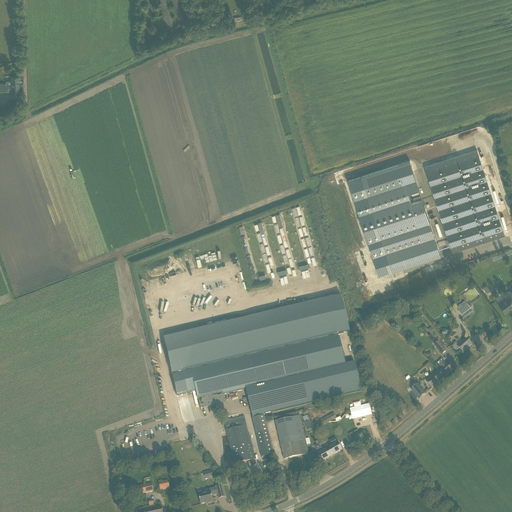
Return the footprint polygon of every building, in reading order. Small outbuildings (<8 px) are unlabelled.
[(157,0),(167,33),(177,30),(167,0),(157,0)] [(181,0),(171,0),(179,26),(188,24),(181,0)] [(8,92),(12,92),(19,92),(19,77),(11,77),(11,84),(0,83),(0,92),(8,92)] [(425,167),(452,253),(505,236),(477,150),(425,167)] [(410,161),(349,181),(380,277),(441,257),(422,199),(411,202),(408,193),(419,189),(410,161)] [(298,266),(265,274),(266,278),(299,270),(298,266)] [(280,285),(288,283),(287,275),(279,277),(280,285)] [(303,281),(305,289),(313,287),(311,279),(303,281)] [(283,295),(291,293),(289,285),(281,287),(283,295)] [(503,312),(505,313),(511,307),(511,288),(509,290),(511,294),(511,295),(506,300),(506,299),(503,301),(503,302),(499,305),(502,309),(501,309),(503,312)] [(261,300),(270,300),(269,292),(261,292),(261,300)] [(342,296),(163,338),(177,396),(186,393),(196,391),(198,401),(199,401),(201,410),(225,404),(223,395),(246,389),(253,417),(253,419),(264,416),(265,416),(265,414),(362,391),(355,363),(345,365),(339,337),(338,335),(350,332),(342,296)] [(471,306),(469,307),(465,301),(455,309),(456,309),(454,310),(456,313),(457,312),(464,320),(474,313),(471,310),(473,308),(471,306)] [(459,348),(463,353),(467,350),(466,349),(472,344),(467,338),(459,346),(456,343),(455,344),(452,346),(456,350),(459,348)] [(442,354),(446,351),(436,340),(433,343),(435,344),(434,345),(442,354)] [(444,378),(454,369),(449,362),(446,365),(443,362),(439,365),(442,369),(439,371),(444,378)] [(426,382),(432,388),(444,378),(439,371),(426,382)] [(426,393),(417,384),(411,390),(419,399),(426,393)] [(363,405),(349,409),(351,418),(366,415),(363,405)] [(274,417),(275,422),(284,460),(309,454),(302,425),(303,424),(302,421),(301,421),(300,416),(297,417),(296,412),(274,417)] [(334,413),(319,421),(322,426),(337,418),(334,413)] [(264,416),(253,419),(262,458),(274,455),(264,416)] [(250,461),(249,456),(247,444),(252,443),(250,434),(249,434),(246,426),(243,427),(241,422),(225,425),(234,464),(250,461)] [(330,443),(321,448),(325,455),(328,453),(330,457),(342,450),(338,443),(332,446),(330,443)] [(315,452),(321,462),(330,457),(328,453),(325,455),(321,448),(315,452)] [(162,480),(158,481),(160,490),(169,488),(167,480),(162,481),(162,480)] [(151,483),(139,486),(142,494),(153,492),(151,483)] [(225,497),(224,493),(222,485),(216,487),(216,488),(205,491),(206,494),(199,496),(201,504),(207,503),(208,504),(214,502),(212,496),(218,494),(219,499),(225,497)]
